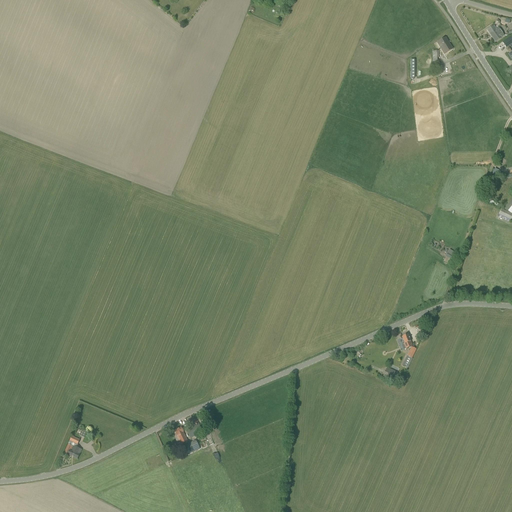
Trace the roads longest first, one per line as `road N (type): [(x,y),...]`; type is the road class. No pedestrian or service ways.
road 1 (tertiary): [(0,483),(86,464),(436,307),(511,306)]
road 2 (tertiary): [(511,105),(446,0)]
